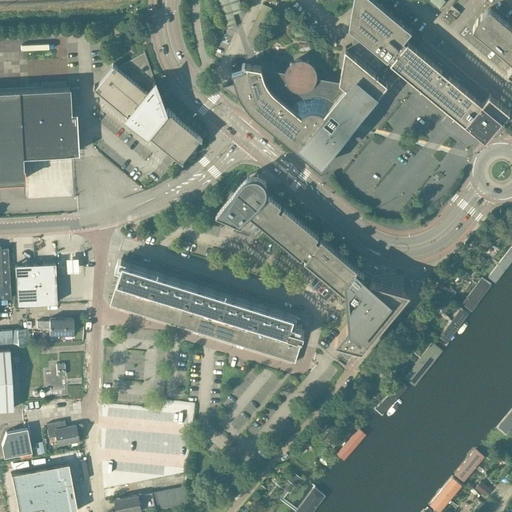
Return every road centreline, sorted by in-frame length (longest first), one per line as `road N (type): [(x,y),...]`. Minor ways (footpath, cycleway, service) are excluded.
road 1 (residential): [(97,316),(161,326),(298,369),(319,314),(314,304),(102,238)]
road 2 (residential): [(230,511),(417,291),(412,277)]
road 3 (secondary): [(244,143),(298,181),(380,217),(456,177),(480,175)]
road 4 (secondary): [(482,158),(456,159),(395,201),(377,203),(303,174),(253,134)]
road 5 (unclassified): [(97,511),(97,316)]
road 6 (secondary): [(159,0),(160,38),(174,73),(231,131)]
road 7 (tertiary): [(117,214),(186,191),(244,143)]
road 8 (secondary): [(239,122),(185,67),(169,0)]
road 9 (tertiary): [(231,131),(196,168),(117,214)]
